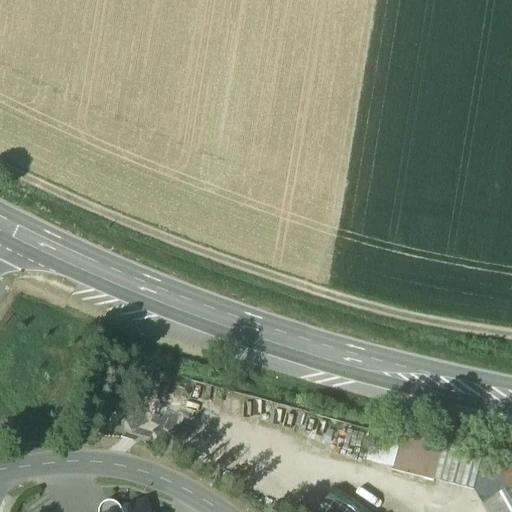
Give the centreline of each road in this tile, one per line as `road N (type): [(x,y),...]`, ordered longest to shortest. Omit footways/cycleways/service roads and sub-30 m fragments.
road 1 (secondary): [(0,228),(176,307),(283,344),(511,400)]
road 2 (track): [(0,165),(254,265),(423,317),(511,330)]
road 3 (residential): [(0,475),(67,463),(107,466),(151,477),(211,511)]
